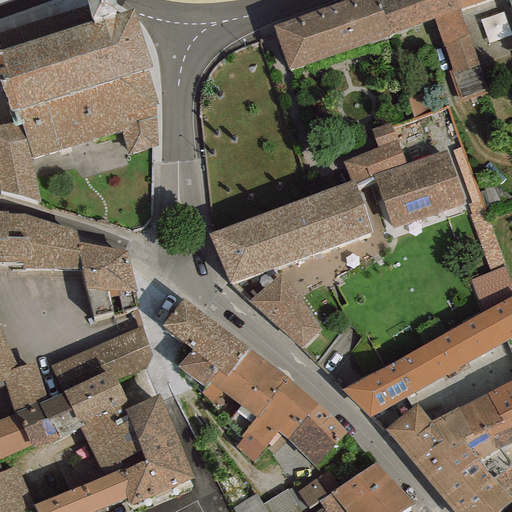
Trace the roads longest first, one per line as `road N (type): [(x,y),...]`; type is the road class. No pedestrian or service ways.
road 1 (tertiary): [(432,511),(337,406),(177,270)]
road 2 (tertiary): [(177,270),(183,26)]
road 3 (residential): [(177,270),(157,290),(149,324),(213,478)]
road 4 (residential): [(0,203),(118,238),(177,270)]
